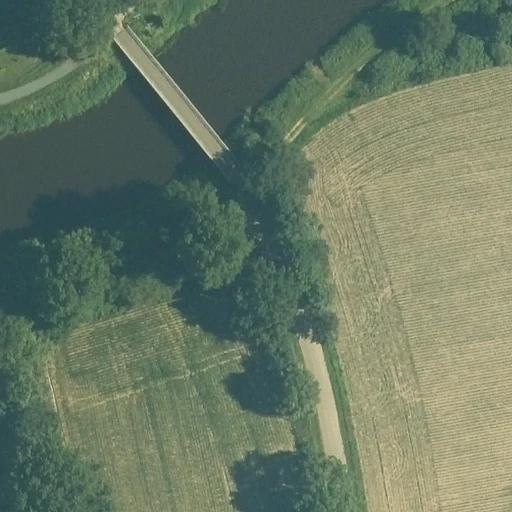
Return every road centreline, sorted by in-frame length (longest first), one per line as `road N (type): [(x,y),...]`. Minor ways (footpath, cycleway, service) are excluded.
road 1 (unclassified): [(247,201),(309,344),(340,511)]
road 2 (track): [(247,201),(371,43),(447,0)]
road 3 (track): [(247,201),(186,254),(0,303)]
road 4 (residential): [(91,0),(247,201)]
